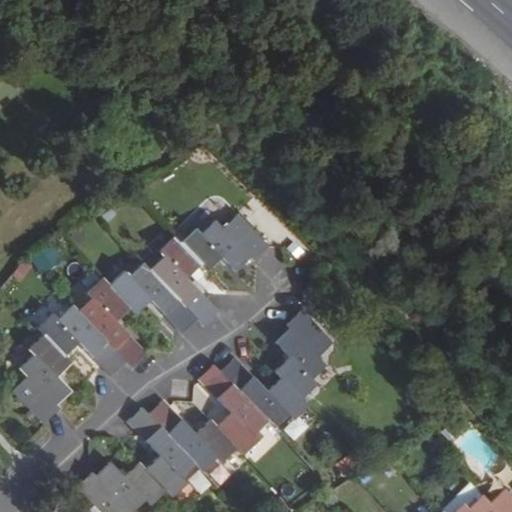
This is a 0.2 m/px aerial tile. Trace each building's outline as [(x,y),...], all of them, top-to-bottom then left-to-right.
[(197,231),(181,244),(202,266),(208,272),(223,258),(230,266),(237,273),(252,259),(255,261),(269,247),(240,217),(225,229),(216,221),(201,235),(197,231)] [(181,244),(174,238),(160,250),(165,255),(149,269),(198,319),(205,327),(219,313),(200,292),(188,280),(202,266),(181,244)] [(41,275),(57,265),(47,247),(31,257),(41,275)] [(149,269),(144,264),(129,276),(126,273),(110,286),(130,307),(136,314),(151,300),(165,314),(183,333),(198,319),(149,269)] [(110,286),(103,280),(88,293),(94,299),(79,312),(128,361),(134,367),(148,355),(136,342),(115,321),(130,307),(110,286)] [(79,312),(72,305),(57,319),(53,314),(38,329),(44,335),(66,358),(81,343),(93,356),(113,376),(128,361),(79,312)] [(333,343),(302,312),(288,325),(291,329),(276,342),(283,349),(290,357),(276,372),(282,378),(303,400),(318,386),(312,379),(326,366),(319,358),(333,343)] [(14,391),(44,423),(59,409),(55,405),(71,391),(64,384),(57,377),(71,364),(66,358),(44,335),(30,349),(35,354),(20,368),(29,376),(14,391)] [(309,406),(303,400),(282,378),(268,391),(254,378),(235,358),(220,372),(268,423),(275,429),(289,414),(295,419),(309,406)] [(268,423),(220,372),(214,366),(200,379),(212,392),(231,412),(216,426),(237,449),(242,454),(258,440),(254,436),(268,423)] [(237,449),(216,426),(211,421),(196,435),(181,419),(164,401),(149,415),(197,465),(203,472),(219,457),(223,462),(237,449)] [(197,465),(149,415),(144,409),(129,422),(146,440),(161,455),(145,469),(166,492),(171,497),(186,483),(182,478),(197,465)] [(283,427),(291,440),(309,429),(301,416),(283,427)] [(334,463),(342,477),(359,468),(351,454),(334,463)] [(166,492),(145,469),(139,463),(125,476),(117,469),(111,462),(97,476),(93,472),(78,487),(102,511),(133,511),(148,499),(152,504),(166,492)] [(491,505),(505,492),(494,480),(464,507),(468,511),(473,511),(486,500),(491,505)] [(511,511),(511,498),(505,492),(491,505),(486,500),(473,511),(468,511),(464,507),(459,511),(511,511)]
